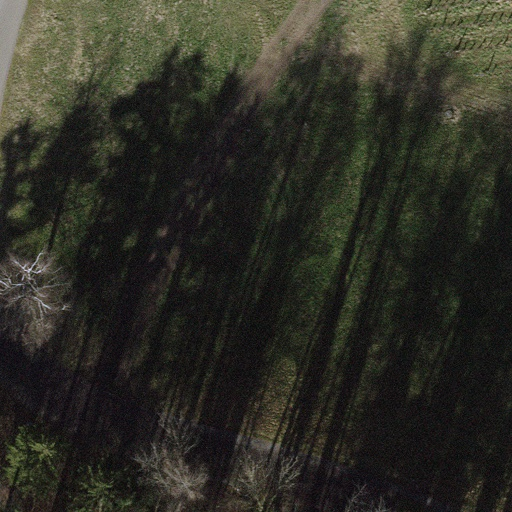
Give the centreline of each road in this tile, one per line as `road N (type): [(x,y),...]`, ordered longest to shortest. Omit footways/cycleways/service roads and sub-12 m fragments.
road 1 (tertiary): [(0,320),(24,364),(120,428),(406,511)]
road 2 (track): [(511,96),(431,45),(409,0)]
